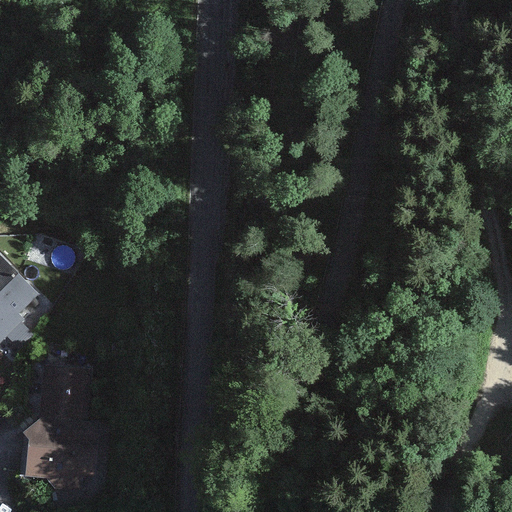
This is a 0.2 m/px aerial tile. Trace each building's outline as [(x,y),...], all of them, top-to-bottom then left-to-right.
[(68,267),(74,251),(55,244),(49,260),(68,267)] [(0,335),(2,337),(7,332),(18,321),(21,318),(16,312),(36,293),(0,257),(0,335)] [(7,332),(20,345),(32,334),(18,321),(7,332)] [(48,371),(44,410),(49,415),(48,425),(43,424),(27,437),(32,442),(28,475),(48,477),(55,487),(71,475),(79,476),(93,477),(94,456),(89,456),(92,429),(83,428),(89,375),(48,371)] [(79,476),(71,475),(55,487),(79,489),(79,476)]
